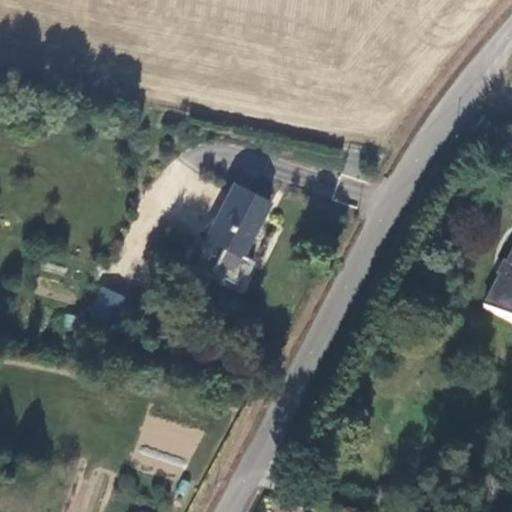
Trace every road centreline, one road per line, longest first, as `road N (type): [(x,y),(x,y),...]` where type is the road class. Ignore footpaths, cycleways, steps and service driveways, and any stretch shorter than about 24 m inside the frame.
road 1 (tertiary): [(221,511),(412,161),(511,29)]
road 2 (unknown): [(413,511),(454,476),(511,387)]
road 3 (unknown): [(252,455),(364,511)]
